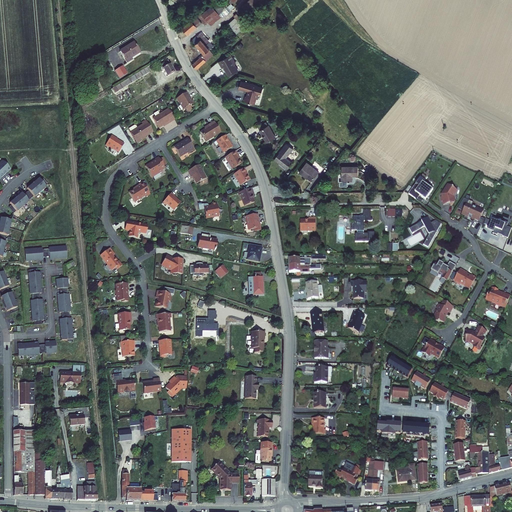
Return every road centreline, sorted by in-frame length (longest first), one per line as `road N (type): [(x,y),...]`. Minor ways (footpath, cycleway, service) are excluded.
road 1 (tertiary): [(285,501),(289,321),(258,168),(217,106)]
road 2 (residential): [(160,142),(120,167),(105,211),(142,277),(149,366)]
road 3 (tertiary): [(277,511),(77,506)]
road 4 (residential): [(440,494),(295,506)]
road 5 (residential): [(8,501),(7,360)]
road 6 (residential): [(440,494),(442,413),(383,409)]
road 7 (tertiary): [(217,106),(183,61),(158,0)]
